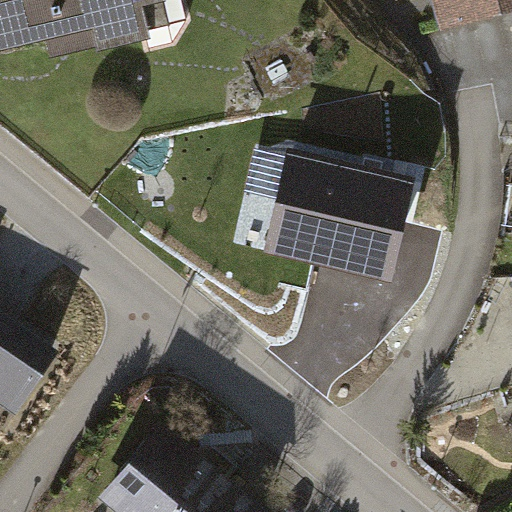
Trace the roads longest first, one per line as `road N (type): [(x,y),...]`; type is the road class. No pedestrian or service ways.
road 1 (residential): [(391,511),(159,314)]
road 2 (residential): [(159,314),(4,511)]
road 3 (residential): [(159,314),(0,179)]
